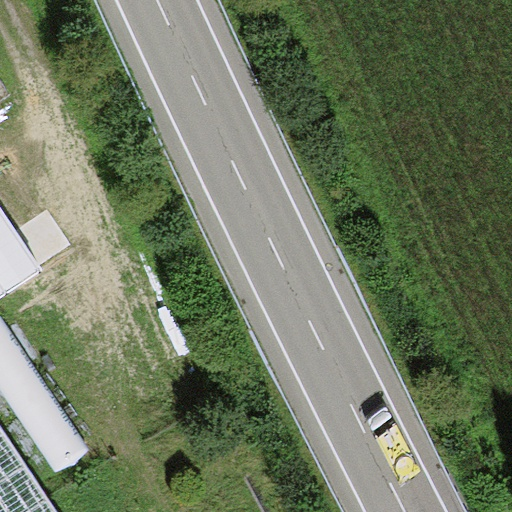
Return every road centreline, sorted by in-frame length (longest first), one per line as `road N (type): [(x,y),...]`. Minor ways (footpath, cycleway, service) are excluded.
road 1 (primary): [(407,511),(160,0)]
road 2 (track): [(0,54),(120,437),(157,511)]
